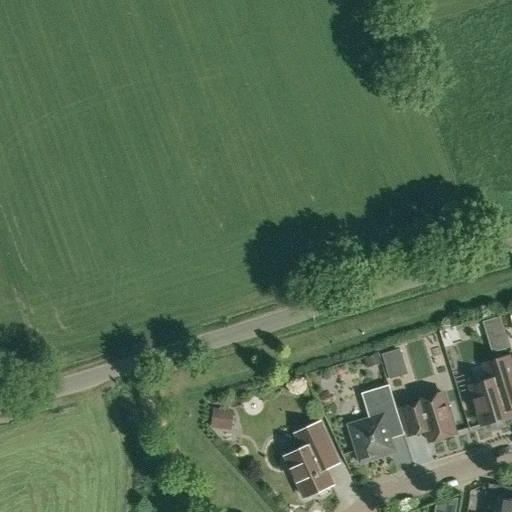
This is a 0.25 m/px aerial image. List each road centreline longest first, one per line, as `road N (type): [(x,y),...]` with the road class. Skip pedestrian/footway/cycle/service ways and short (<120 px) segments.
road 1 (unclassified): [(0,406),(511,249)]
road 2 (residential): [(511,454),(383,494),(356,511)]
